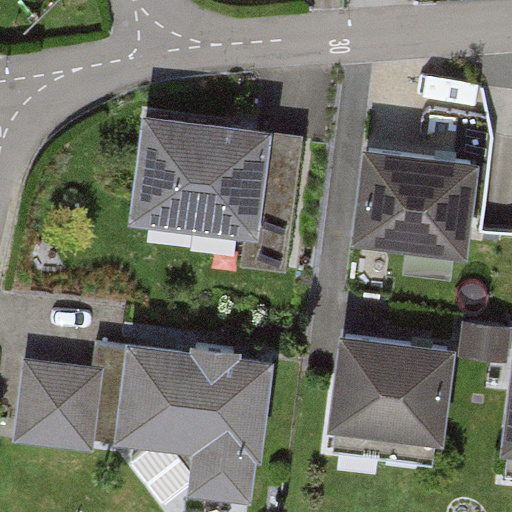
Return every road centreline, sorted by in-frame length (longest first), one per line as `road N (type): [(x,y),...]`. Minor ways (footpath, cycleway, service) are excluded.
road 1 (residential): [(157,44),(511,22)]
road 2 (residential): [(7,97),(157,44)]
